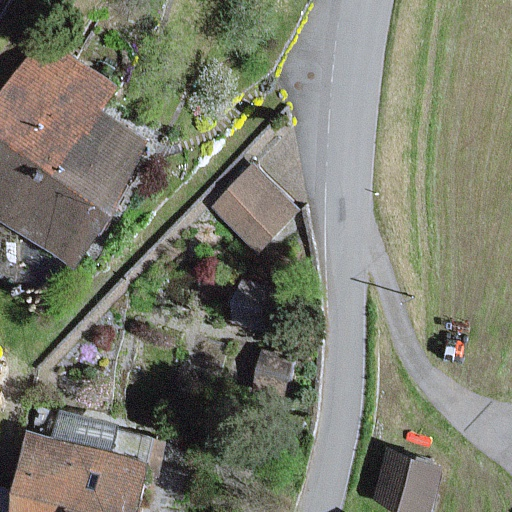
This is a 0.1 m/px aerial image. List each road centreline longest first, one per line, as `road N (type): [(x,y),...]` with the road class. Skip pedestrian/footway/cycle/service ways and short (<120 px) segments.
road 1 (residential): [(318,511),(341,393),(347,213)]
road 2 (residential): [(347,213),(435,394),(511,417)]
road 3 (residential): [(347,213),(368,0)]
